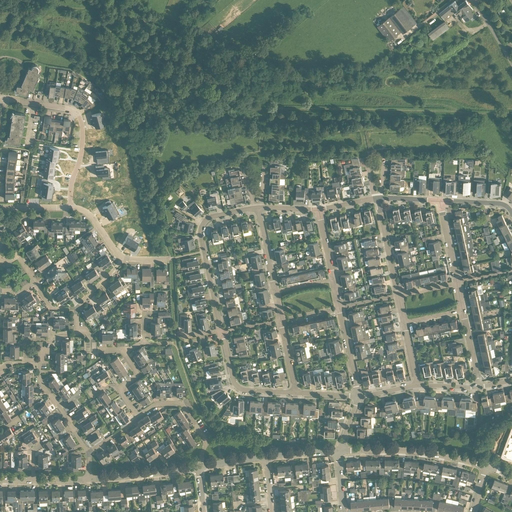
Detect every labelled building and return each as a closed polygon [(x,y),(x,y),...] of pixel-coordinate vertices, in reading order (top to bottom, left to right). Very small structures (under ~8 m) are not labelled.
[(463,16),(470,11),(472,10),(473,10),(469,4),(469,5),(466,0),(458,6),(455,1),(439,14),(443,18),(449,13),(453,10),(456,14),(458,13),(462,17),(463,16)] [(390,17),(401,32),(403,34),(413,26),(400,9),(390,17)] [(474,16),(470,11),(463,16),(466,21),(474,16)] [(389,41),(401,32),(390,17),(378,27),(389,41)] [(433,39),(441,34),(449,27),(446,22),(429,34),(433,39)] [(22,82),(21,86),(17,85),(16,90),(15,90),(16,92),(18,92),(18,93),(28,94),(29,89),(29,88),(33,90),(40,73),(39,72),(39,71),(39,70),(40,69),(39,69),(39,68),(39,67),(39,66),(38,66),(37,65),(36,65),(36,64),(35,64),(34,64),(33,65),(32,65),(31,66),(31,67),(30,67),(30,68),(29,68),(25,75),(26,75),(23,78),(23,82),(22,82)] [(48,96),(54,97),(56,85),(55,85),(55,87),(50,86),(50,84),(47,84),(46,90),(49,90),(48,96)] [(78,101),(83,92),(84,90),(78,87),(77,90),(74,99),(78,101)] [(90,93),(84,90),(83,92),(78,101),(82,103),(81,105),(88,96),(90,93)] [(88,96),(81,105),(85,109),(89,105),(91,108),(100,102),(97,99),(92,103),(87,97),(88,96)] [(25,114),(17,113),(15,113),(15,114),(13,112),(11,114),(12,115),(11,124),(9,128),(10,131),(9,136),(8,136),(6,143),(19,145),(20,136),(22,137),(25,114)] [(101,112),(91,115),(92,118),(90,119),(91,122),(103,119),(101,112)] [(46,128),(49,128),(51,120),(51,117),(44,116),(42,132),(44,132),(45,129),(46,129),(46,128)] [(64,119),(63,121),(64,121),(62,130),(65,131),(65,132),(66,132),(66,135),(68,135),(71,120),(64,119)] [(91,122),(92,125),(94,124),(95,128),(104,125),(103,119),(91,122)] [(52,131),(55,132),(57,120),(51,120),(49,128),(48,135),(50,135),(51,132),(52,132),(52,131)] [(57,120),(55,132),(58,132),(58,133),(60,133),(59,137),(61,137),(62,130),(64,121),(63,121),(57,120)] [(108,150),(96,151),(96,159),(97,164),(109,163),(108,150)] [(347,175),(362,172),(361,166),(360,166),(358,159),(351,159),(352,163),(345,165),(346,171),(347,171),(346,170),(350,170),(351,174),(347,175)] [(390,169),(405,170),(406,170),(406,165),(405,165),(406,159),(391,159),(391,164),(390,164),(390,169)] [(269,178),(284,179),(285,174),(280,174),(280,166),(281,166),(275,166),(275,167),(270,167),(270,173),(272,173),(272,178),(269,178)] [(96,175),(97,175),(97,176),(102,175),(102,179),(111,178),(110,168),(107,168),(105,168),(98,169),(95,169),(96,175)] [(226,183),(241,180),(238,181),(238,176),(240,176),(239,169),(234,170),(234,169),(228,170),(228,171),(229,171),(230,178),(225,179),(226,183)] [(390,174),(389,180),(404,180),(405,180),(401,180),(401,177),(404,176),(405,176),(405,170),(390,169),(390,170),(391,170),(391,174),(390,174)] [(349,185),(364,182),(363,176),(362,176),(361,172),(362,172),(347,175),(348,181),(349,181),(352,181),(353,184),(349,185)] [(419,192),(425,192),(426,180),(419,179),(419,177),(414,177),(413,188),(417,188),(419,188),(419,192)] [(440,193),(441,190),(441,178),(429,177),(428,189),(433,189),(433,192),(440,193)] [(272,184),(271,189),(284,189),(284,185),(279,184),(280,179),(284,179),(269,178),(269,184),(272,184)] [(446,189),(446,193),(455,193),(456,181),(447,181),(447,178),(444,178),(443,188),(446,189)] [(463,194),(466,194),(470,194),(471,182),(470,182),(470,179),(459,178),(458,190),(463,191),(463,194)] [(41,179),(40,188),(54,191),(55,188),(52,187),(53,184),(47,183),(48,180),(41,179)] [(485,184),(485,180),(474,179),(473,191),(476,191),(476,194),(485,195),(486,185),(485,184)] [(227,189),(228,194),(240,191),(241,191),(240,187),(242,186),(241,180),(226,183),(231,182),(232,188),(227,189)] [(404,180),(389,180),(390,180),(390,184),(389,184),(389,190),(393,190),(393,191),(393,192),(398,192),(398,190),(400,190),(400,187),(404,186),(404,187),(404,180)] [(337,197),(337,196),(336,192),(341,191),(339,181),(332,183),(333,187),(327,188),(328,194),(329,194),(330,198),(337,197)] [(364,182),(349,185),(350,191),(351,191),(354,191),(355,194),(357,194),(358,195),(357,195),(362,194),(362,193),(366,192),(365,186),(364,186),(363,182),(364,182)] [(501,184),(496,183),(489,183),(488,193),(491,193),(491,195),(492,195),(500,196),(501,184)] [(312,200),(312,202),(321,201),(321,200),(322,200),(321,200),(321,198),(325,198),(324,186),(321,186),(321,190),(311,190),(311,196),(312,196),(312,200)] [(296,201),(301,201),(301,200),(304,200),(304,198),(308,198),(308,191),(305,190),(301,190),(301,187),(297,187),(296,201)] [(52,193),(53,194),(54,194),(54,191),(40,188),(39,195),(42,195),(41,200),(50,201),(52,193)] [(269,193),(269,196),(268,200),(273,200),(273,201),(279,201),(278,201),(278,200),(283,200),(284,189),(271,189),(271,193),(269,193)] [(241,191),(240,191),(228,194),(231,205),(235,204),(236,204),(235,205),(241,204),(241,203),(240,202),(245,201),(244,195),(242,196),(241,191)] [(219,202),(218,196),(217,192),(209,194),(210,197),(206,197),(209,209),(216,208),(215,203),(219,202)] [(106,205),(102,207),(104,210),(102,212),(103,214),(116,207),(113,202),(111,203),(110,200),(105,203),(106,205)] [(179,204),(186,212),(189,209),(195,216),(197,215),(196,214),(197,213),(199,216),(203,212),(200,208),(202,207),(197,201),(193,205),(191,203),(187,206),(182,201),(179,204)] [(103,214),(105,217),(107,216),(109,219),(110,218),(111,221),(116,218),(114,216),(119,213),(116,207),(103,214)] [(412,222),(409,209),(404,210),(404,213),(404,214),(400,215),(399,208),(399,209),(401,221),(411,219),(412,222)] [(360,212),(363,225),(367,224),(367,222),(372,221),(371,216),(373,216),(372,210),(370,211),(370,209),(364,211),(365,215),(364,215),(361,216),(360,212)] [(401,221),(399,209),(393,210),(394,212),(393,214),(389,214),(391,224),(396,223),(395,220),(401,219),(401,221)] [(409,209),(412,222),(422,220),(424,226),(423,220),(422,220),(420,210),(415,211),(415,213),(414,215),(411,215),(410,209),(409,209)] [(422,216),(422,215),(421,210),(420,210),(422,220),(423,220),(424,226),(429,225),(429,224),(430,223),(430,221),(434,221),(433,217),(435,216),(434,211),(432,212),(432,211),(426,212),(426,214),(425,216),(422,216)] [(456,218),(453,219),(455,225),(468,222),(466,213),(463,213),(462,210),(455,212),(456,216),(456,218)] [(180,229),(186,231),(192,232),(194,224),(188,222),(188,219),(176,212),(174,215),(177,217),(176,218),(179,220),(178,226),(179,226),(179,227),(180,227),(180,228),(180,229)] [(354,217),(351,218),(353,227),(357,226),(357,224),(362,223),(362,225),(363,225),(360,212),(355,213),(355,217),(354,217)] [(353,227),(351,218),(348,219),(348,218),(346,219),(346,215),(340,216),(343,229),(343,227),(348,226),(348,228),(353,227)] [(498,227),(506,223),(502,215),(498,217),(499,220),(497,221),(499,226),(498,227)] [(343,229),(340,216),(341,220),(338,221),(338,220),(337,221),(336,217),(330,218),(331,219),(329,220),(330,225),(332,224),(333,229),(338,228),(339,230),(343,229)] [(281,231),(279,218),(273,219),(273,220),(273,222),(268,223),(270,230),(281,228),(281,231)] [(287,233),(287,230),(292,229),(292,232),(290,219),(284,220),(285,223),(280,224),(279,218),(281,231),(282,234),(287,233)] [(290,219),(292,232),(303,229),(303,232),(301,219),(295,220),(295,221),(296,223),(291,224),(290,219)] [(301,219),(303,232),(309,231),(309,232),(314,231),(313,230),(314,230),(313,225),(314,225),(313,220),(312,221),(312,220),(306,221),(307,224),(302,225),(301,219)] [(39,229),(39,220),(33,220),(33,225),(32,225),(29,226),(28,227),(32,233),(34,232),(33,229),(39,229)] [(44,220),(39,220),(39,229),(44,229),(44,232),(48,232),(48,228),(48,226),(44,226),(44,220)] [(85,230),(85,222),(82,222),(80,222),(80,220),(75,221),(75,230),(85,230)] [(75,233),(75,230),(75,221),(69,221),(69,224),(66,224),(66,233),(71,233),(75,233)] [(247,221),(241,222),(243,232),(253,230),(252,223),(247,224),(246,221),(247,221)] [(231,224),(233,234),(243,232),(241,222),(241,225),(237,226),(236,223),(237,223),(236,223),(231,224)] [(455,225),(455,227),(456,233),(465,231),(470,230),(468,222),(455,225)] [(51,228),(48,228),(48,232),(48,237),(51,237),(51,234),(53,234),(53,232),(57,232),(57,223),(51,223),(51,228)] [(62,235),(62,234),(66,234),(66,233),(66,224),(66,227),(62,227),(62,223),(57,223),(57,232),(57,235),(62,235)] [(498,227),(502,234),(510,230),(506,223),(498,227)] [(226,225),(221,226),(223,239),(223,236),(229,235),(230,239),(234,238),(233,234),(231,224),(231,227),(227,228),(226,225)] [(23,225),(18,228),(23,235),(25,238),(29,236),(29,235),(30,237),(33,235),(32,233),(28,227),(25,229),(23,225)] [(223,239),(221,226),(220,226),(222,232),(217,233),(216,230),(217,230),(211,231),(211,232),(210,232),(211,236),(212,236),(213,241),(223,239)] [(483,236),(490,234),(488,226),(484,227),(485,232),(482,232),(483,236)] [(14,231),(18,238),(21,241),(25,238),(23,235),(18,228),(14,231)] [(511,238),(511,235),(510,230),(502,234),(505,242),(511,238)] [(458,241),(467,240),(465,231),(456,233),(458,241)] [(84,245),(87,243),(95,237),(92,233),(86,237),(84,234),(78,238),(80,241),(81,241),(84,245)] [(128,235),(123,244),(125,246),(126,245),(129,247),(134,238),(128,235)] [(428,240),(430,249),(441,247),(440,243),(439,243),(439,241),(436,241),(434,235),(422,238),(423,241),(428,240)] [(178,238),(179,246),(183,245),(184,249),(183,249),(189,248),(189,250),(193,249),(193,247),(195,247),(193,238),(187,239),(187,236),(178,238)] [(372,240),(371,236),(362,237),(363,242),(364,242),(365,246),(364,247),(377,244),(376,239),(372,240)] [(84,245),(88,252),(95,248),(94,245),(98,242),(95,237),(87,243),(84,245)] [(400,250),(409,248),(407,242),(405,242),(404,239),(400,240),(400,237),(396,237),(394,237),(394,239),(395,245),(396,247),(399,246),(400,250)] [(129,247),(128,248),(131,249),(132,248),(135,250),(139,242),(134,238),(129,247)] [(471,239),(467,240),(458,241),(460,250),(469,248),(472,247),(473,247),(471,239)] [(309,249),(318,247),(317,242),(312,243),(312,240),(305,241),(306,244),(308,244),(309,249)] [(341,250),(342,253),(348,252),(347,248),(349,248),(348,242),(342,244),(342,242),(337,243),(337,245),(334,245),(336,251),(341,250)] [(377,244),(364,247),(365,251),(366,251),(367,256),(366,256),(379,253),(378,249),(374,249),(374,248),(373,248),(373,245),(377,244)] [(37,245),(26,252),(31,259),(39,254),(36,248),(38,247),(37,245)] [(274,251),(275,256),(284,254),(283,249),(285,249),(285,245),(278,246),(279,250),(274,251)] [(320,253),(318,247),(309,249),(310,255),(306,256),(307,259),(315,257),(315,254),(320,253)] [(397,253),(399,259),(408,257),(407,252),(413,251),(412,247),(409,248),(400,250),(401,253),(397,253)] [(441,247),(430,249),(433,261),(440,260),(438,253),(441,253),(441,250),(442,250),(441,247)] [(472,247),(469,248),(460,250),(462,258),(470,256),(473,256),(472,247)] [(112,262),(107,255),(105,252),(101,255),(103,259),(107,265),(112,262)] [(249,263),(252,262),(261,260),(260,255),(255,256),(254,252),(248,253),(249,257),(248,257),(249,263)] [(338,263),(348,261),(350,261),(348,252),(342,253),(342,257),(337,258),(338,263)] [(368,265),(381,263),(380,258),(376,259),(376,257),(375,257),(375,254),(379,254),(379,253),(366,256),(367,261),(368,260),(369,265),(368,265)] [(286,254),(284,254),(275,256),(277,262),(281,261),(282,264),(287,263),(288,263),(286,254)] [(41,270),(49,264),(46,261),(48,259),(46,255),(35,263),(37,266),(38,266),(41,270)] [(400,265),(405,263),(406,267),(415,265),(415,261),(412,262),(412,256),(408,257),(399,259),(400,265)] [(472,265),(470,256),(462,258),(463,266),(472,265)] [(227,257),(221,258),(222,262),(217,263),(219,269),(223,268),(229,266),(227,266),(226,260),(227,260),(227,257)] [(197,260),(193,261),(191,261),(190,258),(182,259),(183,266),(187,265),(188,268),(199,266),(197,260)] [(97,260),(94,262),(98,268),(101,266),(103,268),(107,265),(103,259),(98,262),(97,260)] [(499,259),(491,261),(494,272),(502,270),(499,259)] [(253,267),(251,268),(252,271),(258,270),(257,267),(262,266),(261,260),(252,262),(253,267)] [(345,268),(345,271),(352,270),(351,266),(349,267),(348,261),(338,263),(339,269),(345,268)] [(88,268),(88,269),(94,279),(99,275),(95,270),(98,268),(94,262),(91,264),(92,265),(88,268)] [(370,275),(383,272),(382,267),(378,268),(378,267),(377,267),(376,264),(381,263),(368,265),(369,270),(370,270),(371,274),(370,275)] [(47,278),(47,279),(48,280),(53,277),(53,278),(54,277),(56,277),(56,279),(66,273),(66,272),(61,271),(62,270),(58,269),(58,270),(56,269),(57,266),(56,265),(49,270),(48,271),(47,272),(47,273),(46,273),(46,274),(46,275),(46,276),(46,277),(47,278)] [(472,265),(463,266),(465,272),(468,272),(468,273),(468,274),(469,278),(476,276),(475,273),(474,273),(472,265)] [(221,278),(225,277),(231,276),(233,275),(232,269),(229,269),(229,266),(223,268),(224,272),(220,273),(221,278)] [(324,275),(323,266),(314,268),(316,277),(324,275)] [(124,277),(121,277),(123,281),(124,282),(131,282),(136,282),(136,289),(136,293),(140,293),(140,289),(140,282),(140,277),(140,273),(136,273),(136,270),(136,268),(131,268),(131,270),(127,270),(127,272),(124,272),(124,277)] [(154,287),(154,274),(151,274),(151,268),(146,268),(146,270),(142,270),(142,281),(150,281),(150,287),(154,287)] [(308,279),(316,277),(314,268),(306,270),(308,279)] [(85,273),(82,275),(85,281),(88,279),(90,282),(94,279),(88,269),(84,271),(85,273)] [(169,277),(165,277),(165,269),(156,269),(156,281),(164,281),(164,284),(169,284),(169,277)] [(194,274),(193,270),(185,272),(186,278),(190,277),(191,281),(201,279),(200,272),(194,274)] [(258,273),(258,270),(252,271),(252,275),(254,274),(255,280),(265,278),(263,272),(258,273)] [(308,279),(306,270),(297,272),(299,281),(308,279)] [(342,281),(351,279),(355,278),(354,273),(352,273),(352,270),(345,271),(346,274),(341,275),(342,281)] [(437,271),(439,280),(447,278),(446,270),(437,271)] [(428,273),(430,282),(439,280),(437,271),(428,273)] [(299,281),(297,272),(289,274),(291,282),(299,281)] [(372,284),(385,281),(384,276),(380,277),(380,276),(379,276),(378,273),(383,272),(370,275),(371,279),(372,279),(373,283),(372,284)] [(420,275),(422,284),(430,282),(428,273),(420,275)] [(289,274),(278,276),(277,276),(278,279),(280,278),(281,284),(282,283),(282,284),(291,282),(289,274)] [(76,283),(80,290),(85,287),(82,283),(85,281),(82,275),(79,277),(80,280),(76,283)] [(233,275),(231,276),(225,277),(226,281),(222,282),(223,287),(227,286),(233,285),(232,285),(231,279),(234,278),(233,275)] [(411,277),(413,286),(422,284),(420,275),(411,277)] [(413,286),(411,277),(403,279),(404,286),(407,285),(408,287),(413,286)] [(255,289),(261,288),(261,284),(266,283),(265,278),(255,280),(253,280),(254,286),(255,285),(255,289)] [(114,282),(119,289),(120,292),(128,287),(123,281),(121,282),(119,279),(114,282)] [(351,279),(342,281),(343,286),(348,285),(349,289),(355,287),(355,284),(353,285),(351,279)] [(385,281),(372,284),(373,288),(374,288),(375,293),(380,292),(381,294),(386,293),(385,291),(387,291),(386,286),(382,286),(382,285),(381,285),(380,282),(385,281)] [(119,289),(114,282),(109,286),(113,292),(111,293),(114,299),(117,297),(116,295),(120,292),(119,289)] [(468,290),(470,296),(478,294),(483,293),(482,287),(477,288),(477,285),(478,285),(477,282),(470,283),(471,288),(471,289),(468,290)] [(70,291),(74,297),(77,294),(76,293),(80,290),(76,283),(71,286),(73,289),(70,291)] [(187,285),(188,289),(189,291),(193,290),(193,294),(204,292),(203,285),(197,287),(196,283),(187,285)] [(225,297),(229,296),(235,295),(236,294),(235,288),(236,288),(235,285),(233,285),(227,286),(228,291),(223,292),(225,297)] [(61,293),(65,300),(70,297),(70,299),(74,297),(70,291),(67,286),(63,288),(65,290),(61,293)] [(355,287),(349,289),(350,292),(344,293),(346,299),(348,298),(348,300),(353,300),(353,297),(355,297),(354,291),(356,291),(355,287)] [(262,291),(261,288),(255,289),(256,292),(255,292),(256,298),(259,297),(268,295),(267,290),(262,291)] [(31,293),(27,296),(31,304),(36,301),(38,303),(40,302),(36,296),(34,297),(31,293)] [(61,303),(65,300),(61,293),(56,296),(56,295),(53,297),(57,302),(59,300),(61,303)] [(106,293),(101,296),(106,302),(107,305),(112,302),(111,301),(114,299),(111,293),(108,295),(106,293)] [(140,294),(140,301),(142,301),(142,306),(150,306),(150,301),(154,301),(154,293),(149,293),(149,297),(142,297),(142,294),(140,294)] [(157,296),(157,304),(161,304),(161,302),(165,302),(165,298),(166,298),(166,293),(158,293),(158,296),(157,296)] [(483,293),(478,294),(470,296),(472,305),(480,303),(485,302),(483,293)] [(227,306),(231,305),(237,304),(235,304),(234,298),(235,297),(235,295),(229,296),(230,300),(225,301),(227,306)] [(258,303),(259,306),(265,305),(265,302),(269,301),(268,295),(259,297),(260,303),(258,303)] [(31,304),(27,296),(22,300),(25,304),(22,305),(26,311),(29,310),(27,307),(31,304)] [(106,302),(101,296),(97,299),(100,305),(98,307),(101,312),(104,310),(103,308),(107,305),(106,302)] [(203,308),(202,305),(207,304),(205,298),(199,299),(198,296),(190,297),(191,304),(195,303),(196,307),(197,309),(203,308)] [(4,306),(10,306),(10,298),(4,298),(4,302),(1,302),(1,310),(4,310),(4,306)] [(15,298),(10,298),(10,306),(10,310),(18,310),(18,302),(15,302),(15,298)] [(485,302),(480,303),(472,305),(473,313),(482,311),(487,310),(485,302)] [(125,303),(125,304),(125,307),(123,307),(123,311),(126,311),(126,315),(135,315),(135,303),(125,303)] [(233,314),(240,313),(242,313),(242,312),(237,313),(236,307),(237,307),(237,304),(231,305),(232,309),(227,310),(228,315),(233,314)] [(388,305),(388,304),(383,305),(383,306),(380,307),(380,309),(377,310),(379,317),(392,314),(388,315),(387,310),(391,309),(390,304),(388,305)] [(272,315),(271,309),(266,310),(265,305),(259,306),(260,311),(262,311),(263,316),(268,315),(268,316),(269,316),(269,317),(270,317),(271,317),(272,316),(272,315)] [(93,306),(88,309),(93,316),(95,319),(103,314),(101,312),(98,307),(95,309),(93,306)] [(93,316),(88,309),(84,312),(86,315),(83,316),(87,322),(89,320),(88,319),(93,316)] [(356,322),(362,321),(360,314),(358,314),(358,312),(353,313),(353,312),(352,312),(352,311),(351,311),(350,311),(350,312),(349,312),(349,313),(349,314),(350,320),(355,319),(356,322)] [(473,313),(475,321),(484,319),(482,311),(473,313)] [(195,313),(197,323),(200,323),(202,329),(208,327),(205,313),(199,314),(199,312),(195,313)] [(242,313),(240,313),(233,314),(234,319),(229,320),(230,325),(232,324),(233,326),(238,324),(237,323),(241,323),(241,322),(240,320),(243,319),(242,313)] [(180,314),(180,324),(184,324),(184,330),(191,330),(190,319),(187,319),(187,314),(180,314)] [(393,319),(392,314),(379,317),(381,316),(382,320),(379,321),(381,326),(394,323),(390,324),(389,320),(393,319)] [(42,323),(42,326),(42,334),(47,334),(47,325),(50,325),(50,316),(47,316),(47,323),(42,323)] [(53,327),(59,327),(59,318),(59,316),(50,316),(50,325),(53,325),(53,327)] [(65,318),(59,318),(59,327),(65,327),(65,325),(68,325),(68,316),(65,316),(65,318)] [(3,325),(9,325),(11,325),(12,325),(12,322),(15,322),(15,320),(17,320),(17,317),(8,317),(8,320),(3,320),(3,325)] [(160,317),(158,317),(154,317),(154,322),(151,322),(151,328),(162,328),(162,322),(160,322),(160,317)] [(325,319),(326,327),(331,326),(335,325),(333,317),(325,319)] [(133,324),(133,318),(127,318),(127,324),(128,324),(128,329),(137,329),(137,324),(133,324)] [(477,330),(483,328),(483,330),(489,329),(487,323),(489,323),(489,318),(484,319),(475,321),(477,330)] [(322,319),(317,320),(318,328),(323,327),(326,327),(325,319),(322,319)] [(447,321),(449,330),(458,328),(456,319),(447,321)] [(313,321),(308,322),(310,330),(315,329),(318,328),(317,320),(313,321)] [(366,320),(362,321),(356,322),(356,325),(351,326),(353,332),(362,330),(361,325),(367,323),(366,320)] [(439,323),(441,332),(449,330),(447,321),(439,323)] [(24,330),(24,335),(30,335),(30,332),(33,332),(33,323),(31,323),(30,323),(27,323),(27,322),(24,322),(24,326),(24,330)] [(305,322),(300,323),(302,332),(306,331),(310,330),(308,322),(305,322)] [(36,323),(33,323),(33,332),(36,332),(36,334),(42,334),(42,326),(36,326),(36,323)] [(298,332),(302,332),(300,323),(297,324),(292,325),(293,329),(291,330),(292,334),(298,332)] [(384,335),(385,335),(396,333),(392,333),(391,329),(395,328),(394,323),(381,326),(382,326),(384,335)] [(430,325),(432,334),(441,332),(439,323),(430,325)] [(12,325),(11,325),(9,325),(9,328),(3,328),(3,334),(12,334),(12,329),(17,329),(17,326),(12,326),(12,325)] [(422,327),(424,335),(428,334),(429,338),(433,337),(432,334),(430,325),(422,327)] [(266,337),(266,341),(272,340),(272,336),(277,335),(275,329),(275,328),(274,328),(274,327),(273,327),(273,328),(272,328),(272,329),(271,329),(271,330),(266,331),(267,337),(266,337)] [(415,337),(418,337),(419,341),(424,339),(424,335),(422,327),(416,328),(416,329),(414,330),(415,337)] [(162,328),(151,328),(151,333),(154,333),(154,336),(160,336),(160,333),(162,333),(162,328)] [(126,333),(126,335),(127,335),(127,338),(133,338),(133,335),(137,335),(137,329),(128,329),(126,329),(126,333)] [(99,333),(99,339),(102,339),(102,342),(107,342),(107,334),(107,330),(102,330),(102,333),(99,333)] [(113,334),(107,334),(107,342),(113,342),(113,339),(116,339),(116,330),(113,330),(113,334)] [(359,337),(360,341),(369,339),(368,332),(365,333),(365,330),(362,330),(353,332),(354,338),(359,337)] [(386,344),(387,344),(398,342),(394,343),(393,338),(397,338),(396,333),(385,335),(384,335),(386,344)] [(478,335),(480,343),(488,341),(487,333),(478,335)] [(9,343),(11,343),(13,343),(17,343),(17,339),(15,339),(15,334),(12,334),(3,334),(3,340),(9,340),(9,343)] [(235,347),(247,344),(247,341),(245,341),(243,335),(240,336),(240,335),(235,336),(235,337),(233,337),(234,342),(236,341),(237,346),(235,347)] [(328,342),(329,347),(339,345),(338,340),(332,341),(332,337),(325,338),(326,342),(328,342)] [(355,345),(357,351),(366,349),(365,343),(370,342),(369,339),(360,341),(360,344),(355,345)] [(269,344),(270,350),(279,348),(278,342),(273,343),(272,340),(266,341),(267,344),(269,344)] [(488,341),(480,343),(481,351),(490,349),(490,350),(496,348),(495,348),(493,341),(494,340),(488,341)] [(295,349),(296,354),(306,352),(304,347),(306,346),(306,342),(299,343),(300,348),(295,349)] [(399,347),(398,342),(387,344),(386,344),(388,354),(389,354),(397,352),(396,352),(395,348),(399,347)] [(452,350),(453,353),(457,352),(457,354),(462,353),(462,351),(463,351),(462,344),(456,346),(455,342),(448,343),(450,350),(452,350)] [(10,346),(10,351),(19,351),(19,346),(13,346),(13,343),(11,343),(9,343),(5,343),(5,346),(10,346)] [(202,349),(204,358),(208,357),(208,354),(211,354),(217,353),(216,346),(214,346),(214,343),(209,344),(209,345),(207,346),(207,347),(202,349)] [(239,356),(240,356),(249,354),(249,351),(247,351),(245,345),(247,345),(247,344),(235,347),(236,351),(238,351),(239,356)] [(339,345),(329,347),(331,353),(329,353),(330,357),(336,356),(335,352),(340,351),(339,345)] [(143,356),(146,354),(147,354),(144,349),(143,350),(141,347),(136,351),(137,353),(133,356),(136,361),(143,356)] [(190,353),(186,354),(189,362),(193,361),(192,360),(201,356),(199,350),(198,350),(197,347),(194,349),(194,348),(189,350),(189,351),(190,353)] [(281,354),(279,348),(270,350),(271,355),(269,356),(270,360),(276,358),(276,355),(281,354)] [(372,354),(369,354),(367,355),(366,349),(357,351),(358,357),(363,356),(364,359),(373,357),(372,354)] [(483,360),(492,358),(490,350),(490,349),(481,351),(483,360)] [(4,360),(11,360),(13,360),(13,357),(19,357),(19,351),(10,351),(10,356),(4,356),(4,360)] [(306,352),(296,354),(297,360),(303,359),(304,363),(310,362),(309,357),(307,358),(306,352)] [(127,372),(121,362),(117,356),(110,361),(110,362),(120,377),(127,372)] [(144,362),(145,365),(148,363),(150,361),(149,359),(146,360),(143,356),(136,361),(139,365),(144,362)] [(483,360),(485,368),(494,366),(492,358),(483,360)] [(148,369),(150,372),(155,368),(155,361),(150,361),(148,363),(145,365),(141,367),(144,372),(148,369)] [(425,376),(432,374),(430,368),(434,368),(434,366),(433,361),(426,363),(426,365),(423,366),(423,365),(420,365),(419,365),(420,371),(422,370),(423,375),(425,374),(425,376)] [(441,369),(445,368),(444,364),(443,362),(437,363),(437,366),(434,366),(434,368),(436,376),(442,375),(441,369)] [(456,369),(455,368),(454,362),(444,364),(445,368),(447,377),(453,375),(452,369),(456,369)] [(455,368),(456,369),(457,377),(464,376),(463,370),(467,369),(465,363),(458,364),(459,367),(455,368)] [(217,366),(215,366),(210,367),(209,364),(204,365),(205,371),(209,370),(210,375),(219,373),(218,368),(217,368),(217,366)] [(489,377),(496,375),(494,366),(485,368),(486,374),(489,373),(490,375),(489,375),(489,377)] [(380,383),(379,382),(379,380),(380,380),(380,381),(380,380),(384,379),(382,370),(382,367),(379,368),(379,370),(378,371),(378,372),(372,373),(372,372),(375,384),(380,383)] [(395,380),(395,379),(394,377),(398,376),(398,377),(399,377),(399,376),(400,376),(400,379),(405,378),(405,375),(403,367),(397,368),(397,367),(392,368),(395,380)] [(253,383),(254,383),(250,368),(240,370),(241,375),(240,375),(241,380),(241,379),(242,379),(242,380),(248,379),(247,376),(252,375),(253,383)] [(251,368),(250,368),(254,383),(259,381),(258,379),(263,378),(264,383),(262,370),(252,372),(251,368)] [(390,381),(395,380),(392,368),(393,369),(387,370),(386,369),(382,370),(384,379),(388,378),(388,379),(389,379),(388,378),(389,378),(390,381)] [(102,371),(100,372),(105,380),(110,376),(112,374),(109,369),(106,371),(106,370),(103,372),(102,371)] [(262,370),(264,383),(270,382),(269,379),(274,378),(275,384),(272,371),(262,373),(262,370)] [(315,386),(312,370),(307,371),(308,373),(302,374),(303,379),(301,379),(302,384),(304,384),(304,385),(310,384),(309,380),(310,379),(310,380),(310,379),(314,379),(315,386)] [(326,386),(323,371),(318,372),(318,373),(313,374),(312,370),(315,386),(321,385),(320,380),(321,380),(321,381),(321,380),(325,379),(326,386)] [(273,371),(272,371),(275,384),(281,383),(281,382),(280,380),(285,379),(283,371),(273,374),(273,371)] [(337,387),(334,371),(329,372),(329,374),(324,375),(323,371),(326,386),(332,385),(331,381),(332,380),(332,381),(332,380),(335,380),(337,387)] [(346,380),(345,372),(340,373),(340,374),(335,375),(334,371),(337,387),(342,386),(341,381),(342,381),(343,382),(343,381),(346,380)] [(374,384),(375,384),(372,372),(368,373),(368,371),(362,372),(363,375),(362,375),(363,378),(364,386),(369,385),(369,382),(370,382),(370,383),(370,382),(374,381),(374,384)] [(100,383),(105,380),(100,372),(98,374),(96,372),(91,375),(97,384),(99,383),(100,383)] [(51,387),(58,382),(52,374),(47,378),(49,381),(48,381),(50,383),(49,384),(51,387)] [(205,379),(206,379),(208,386),(210,385),(211,389),(222,387),(221,380),(217,381),(217,380),(217,377),(217,376),(205,379)] [(135,393),(145,387),(140,380),(135,383),(136,386),(132,389),(135,393)] [(61,387),(58,382),(51,387),(53,390),(54,390),(55,391),(58,390),(61,387)] [(58,390),(59,391),(58,392),(60,395),(67,391),(64,385),(61,387),(58,390)] [(165,388),(165,385),(157,385),(157,391),(160,391),(160,396),(165,396),(165,388)] [(174,385),(171,385),(165,385),(165,388),(165,396),(171,396),(171,391),(174,391),(174,385)] [(187,395),(184,387),(183,385),(174,385),(174,391),(176,391),(176,396),(182,396),(182,395),(186,395),(187,395)] [(138,398),(140,397),(142,399),(147,396),(149,394),(145,387),(135,393),(138,398)] [(79,389),(70,395),(67,391),(60,395),(62,399),(63,398),(65,400),(66,398),(68,401),(69,400),(75,397),(81,392),(79,389)] [(217,402),(220,399),(223,403),(225,402),(226,402),(227,400),(230,397),(227,393),(227,394),(224,392),(223,393),(221,390),(211,395),(217,402)] [(98,396),(102,401),(109,396),(106,393),(105,394),(104,392),(98,396)] [(498,393),(500,401),(505,400),(506,403),(509,402),(508,396),(505,397),(504,392),(498,393)] [(494,399),(491,400),(492,406),(493,406),(494,408),(501,407),(500,401),(498,393),(493,394),(494,399)] [(154,401),(149,394),(147,396),(142,399),(140,400),(143,405),(147,402),(149,405),(154,401)] [(489,406),(492,406),(491,400),(488,400),(487,395),(481,396),(483,405),(489,404),(489,406)] [(109,396),(102,401),(105,406),(107,405),(111,402),(110,400),(111,400),(109,396)] [(424,402),(420,402),(420,408),(424,409),(424,406),(430,406),(430,396),(425,396),(425,397),(424,397),(424,402)] [(435,396),(430,396),(430,406),(429,410),(438,411),(438,409),(439,403),(436,403),(436,398),(435,398),(435,396)] [(78,402),(75,397),(69,400),(71,403),(68,405),(71,411),(77,407),(76,404),(78,402)] [(413,397),(408,398),(411,408),(416,406),(417,409),(420,408),(420,402),(416,403),(415,398),(414,398),(413,397)] [(442,407),(448,407),(448,397),(443,397),(443,398),(442,398),(442,403),(439,403),(438,409),(442,410),(442,407)] [(457,412),(457,404),(454,404),(454,399),(453,399),(453,397),(448,397),(448,407),(447,412),(457,412)] [(405,409),(411,408),(408,398),(404,399),(404,400),(403,400),(404,405),(401,406),(402,412),(405,411),(405,409)] [(466,408),(466,398),(461,398),(461,399),(460,399),(460,404),(457,404),(457,412),(456,417),(462,418),(463,413),(466,413),(466,408)] [(471,398),(466,398),(466,408),(471,408),(471,411),(477,411),(477,408),(476,403),(476,405),(472,405),(472,400),(471,400),(471,398)] [(231,402),(226,409),(229,412),(238,412),(238,411),(243,411),(243,410),(243,411),(244,401),(243,401),(243,400),(242,400),(243,400),(243,399),(239,399),(239,400),(238,400),(238,405),(233,405),(231,404),(231,403),(231,402)] [(402,412),(401,406),(398,406),(397,402),(396,402),(395,400),(391,401),(394,416),(403,414),(402,412)] [(107,405),(110,410),(117,405),(115,402),(114,402),(113,401),(111,402),(107,405)] [(255,412),(256,401),(250,401),(249,407),(246,407),(246,414),(252,414),(252,411),(255,412)] [(262,401),(256,401),(255,412),(258,412),(258,415),(264,415),(264,408),(261,408),(262,401)] [(386,409),(383,409),(385,418),(394,416),(391,401),(386,402),(386,404),(385,404),(386,409)] [(36,407),(37,408),(40,413),(48,407),(45,403),(40,406),(37,402),(32,405),(30,407),(32,410),(36,407)] [(264,408),(264,415),(270,415),(270,412),(273,412),(274,402),(268,402),(267,408),(264,408)] [(279,402),(274,402),(273,412),(276,413),(276,416),(282,416),(282,409),(279,408),(279,402)] [(288,413),(291,413),(291,403),(285,402),(285,409),(282,409),(282,416),(287,416),(288,413)] [(291,403),(291,413),(294,414),(294,417),(300,417),(300,410),(297,409),(297,403),(291,403)] [(305,414),(309,414),(309,404),(303,403),(303,410),(300,410),(300,417),(305,417),(305,414)] [(368,412),(368,417),(371,417),(375,417),(375,406),(372,406),(372,405),(373,404),(372,404),(371,404),(370,404),(369,404),(368,403),(368,404),(368,406),(365,406),(365,412),(368,412)] [(309,404),(309,414),(312,414),(312,417),(318,418),(318,410),(315,410),(315,404),(309,404)] [(120,411),(120,410),(119,409),(120,408),(117,405),(110,410),(114,415),(116,413),(120,411)] [(324,415),(341,416),(342,410),(341,410),(339,410),(339,405),(328,405),(328,411),(331,411),(331,415),(324,415)] [(89,415),(87,411),(83,406),(76,412),(77,414),(75,416),(79,422),(86,417),(89,415)] [(51,412),(48,407),(40,413),(43,417),(51,412)] [(0,416),(1,418),(8,414),(10,413),(7,408),(6,408),(5,409),(0,412),(0,411),(0,416)] [(122,409),(120,410),(120,411),(116,413),(119,418),(126,414),(124,410),(123,411),(122,409)] [(172,420),(173,422),(183,415),(180,410),(174,414),(176,417),(172,420)] [(164,418),(167,416),(163,411),(161,413),(159,411),(154,414),(159,422),(161,420),(160,419),(163,417),(164,418)] [(8,414),(1,418),(3,422),(4,421),(5,423),(11,419),(8,414)] [(126,414),(119,418),(123,423),(129,419),(127,418),(128,417),(126,414)] [(154,414),(149,417),(152,421),(151,421),(153,424),(156,422),(157,423),(159,422),(154,414)] [(82,427),(86,433),(94,427),(91,423),(97,419),(94,415),(89,419),(90,421),(82,427)] [(149,423),(151,421),(152,421),(149,417),(148,415),(143,418),(148,426),(150,424),(149,423)] [(187,420),(183,415),(173,422),(175,424),(176,423),(177,426),(181,424),(187,420)] [(324,425),(338,426),(338,420),(338,421),(335,420),(335,416),(341,416),(324,415),(324,421),(327,421),(327,425),(324,425)] [(364,423),(364,428),(368,428),(372,428),(371,417),(368,417),(361,417),(361,423),(364,423)] [(54,428),(62,422),(58,418),(51,423),(54,428)] [(142,428),(143,430),(147,428),(146,427),(148,426),(143,418),(137,422),(139,424),(142,428)] [(190,425),(187,420),(181,424),(183,427),(178,430),(180,432),(186,428),(190,425)] [(65,427),(62,422),(54,428),(57,432),(65,427)] [(139,424),(134,428),(139,435),(141,434),(141,432),(143,430),(142,428),(139,424)] [(338,426),(324,425),(323,436),(334,437),(334,431),(331,431),(331,426),(338,426)] [(26,432),(28,435),(33,443),(38,440),(34,434),(36,433),(39,436),(44,433),(40,427),(35,430),(33,427),(26,432)] [(10,428),(4,431),(8,437),(11,435),(12,437),(14,435),(10,428)] [(137,436),(139,435),(134,428),(129,431),(131,434),(129,436),(132,441),(135,439),(133,437),(136,435),(137,436)] [(179,440),(189,433),(186,428),(180,432),(182,435),(178,437),(179,440)] [(368,438),(368,428),(364,428),(357,428),(357,434),(360,434),(360,439),(368,438)] [(98,435),(100,434),(97,429),(90,433),(92,436),(89,438),(93,443),(100,439),(98,435)] [(0,434),(0,435),(6,445),(8,443),(6,439),(8,437),(4,431),(0,434)] [(511,458),(511,431),(503,455),(511,458)] [(33,443),(28,435),(26,432),(19,437),(23,442),(25,440),(29,446),(33,443)] [(193,438),(189,433),(179,440),(181,442),(185,439),(186,442),(193,438)] [(65,444),(73,439),(70,434),(62,440),(65,444)] [(132,441),(129,436),(126,438),(124,434),(118,438),(124,447),(132,441)] [(193,438),(186,442),(188,445),(184,447),(186,450),(196,443),(193,438)] [(73,439),(65,444),(68,449),(76,443),(73,439)] [(173,444),(170,439),(163,443),(164,444),(165,446),(170,454),(175,451),(171,446),(173,444)] [(43,444),(44,446),(47,450),(53,446),(49,440),(43,444)] [(152,447),(148,450),(153,458),(158,455),(154,450),(156,448),(155,446),(153,442),(150,444),(152,447)] [(123,451),(120,446),(119,445),(116,447),(114,444),(108,448),(114,457),(119,454),(123,451)] [(165,446),(164,444),(159,447),(166,457),(170,454),(165,446)] [(135,462),(140,459),(138,456),(139,456),(134,449),(130,451),(131,453),(128,454),(132,460),(133,459),(135,462)] [(153,458),(148,450),(144,453),(142,450),(139,452),(143,457),(145,455),(149,461),(153,458)] [(18,460),(18,461),(27,461),(27,455),(22,455),(22,451),(21,451),(18,451),(13,451),(13,455),(14,455),(14,458),(14,460),(18,460)] [(67,454),(67,457),(67,460),(71,460),(81,460),(81,455),(75,455),(73,451),(69,453),(67,454)] [(97,455),(103,464),(112,458),(108,452),(105,454),(103,451),(97,455)] [(81,466),(81,460),(71,460),(71,466),(68,466),(68,470),(75,470),(75,466),(81,466)] [(385,469),(382,469),(382,475),(385,475),(385,471),(389,471),(389,468),(392,468),(392,460),(385,460),(385,469)] [(14,470),(22,470),(22,466),(27,466),(27,461),(18,461),(18,466),(14,465),(14,470)] [(414,473),(414,469),(418,470),(419,462),(412,461),(411,469),(411,473),(414,473)] [(430,471),(431,464),(424,462),(423,470),(430,471)] [(318,473),(321,472),(329,472),(328,465),(320,466),(316,466),(316,463),(312,464),(313,473),(318,473)] [(429,474),(436,476),(435,482),(438,482),(439,475),(436,474),(436,472),(437,472),(438,465),(431,464),(430,471),(429,474)] [(449,475),(450,467),(443,466),(442,473),(449,475)] [(457,469),(450,467),(449,475),(456,476),(457,469)] [(463,470),(460,477),(459,480),(466,483),(467,479),(469,472),(463,470)] [(313,483),(314,483),(321,483),(321,479),(329,478),(329,472),(321,472),(318,473),(319,480),(312,480),(312,483),(313,483)] [(469,472),(467,479),(474,481),(476,474),(469,472)] [(499,489),(501,482),(495,479),(491,489),(498,491),(499,489)] [(330,492),(330,485),(328,485),(328,482),(321,483),(314,483),(314,486),(322,486),(323,493),(330,492)] [(501,482),(499,489),(505,491),(508,484),(501,482)] [(162,495),(159,496),(160,503),(163,502),(162,498),(165,498),(164,493),(167,493),(166,484),(160,485),(162,495)] [(14,507),(15,507),(18,507),(18,504),(18,499),(15,499),(15,490),(7,491),(8,500),(14,499),(14,507)] [(65,499),(73,499),(72,490),(64,490),(65,499)] [(82,502),(82,498),(88,497),(88,492),(85,493),(85,490),(78,490),(78,500),(75,500),(75,501),(76,507),(79,507),(79,502),(82,502)] [(39,494),(39,499),(39,503),(47,502),(47,507),(50,507),(50,500),(47,500),(47,499),(47,491),(39,491),(39,494)] [(447,499),(446,503),(444,511),(446,511),(450,511),(452,504),(453,500),(447,499)] [(444,511),(446,503),(439,501),(437,510),(444,511)] [(193,511),(192,502),(185,503),(185,506),(183,506),(184,511),(193,511)] [(316,507),(321,506),(321,511),(332,511),(332,506),(324,506),(324,503),(323,503),(315,504),(316,507)]
